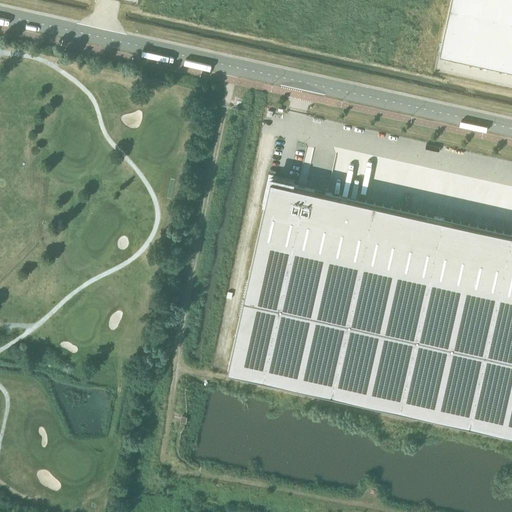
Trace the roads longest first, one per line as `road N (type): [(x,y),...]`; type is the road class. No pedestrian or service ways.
road 1 (unclassified): [(0,14),(511,129)]
road 2 (track): [(225,103),(160,459)]
road 3 (track): [(175,368),(511,442)]
